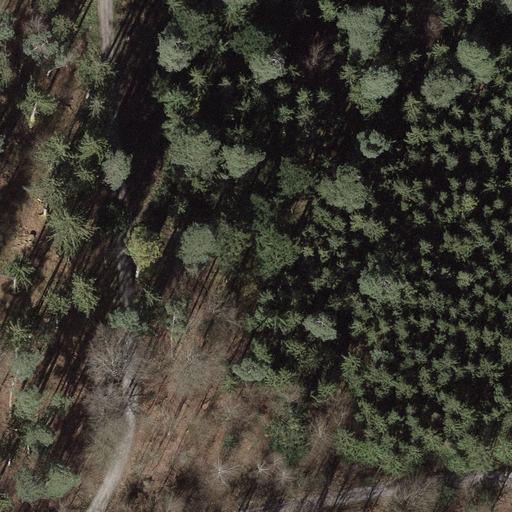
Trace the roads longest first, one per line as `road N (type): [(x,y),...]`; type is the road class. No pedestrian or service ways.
road 1 (track): [(117,0),(133,398),(122,458),(95,511)]
road 2 (track): [(511,480),(422,483),(271,511)]
